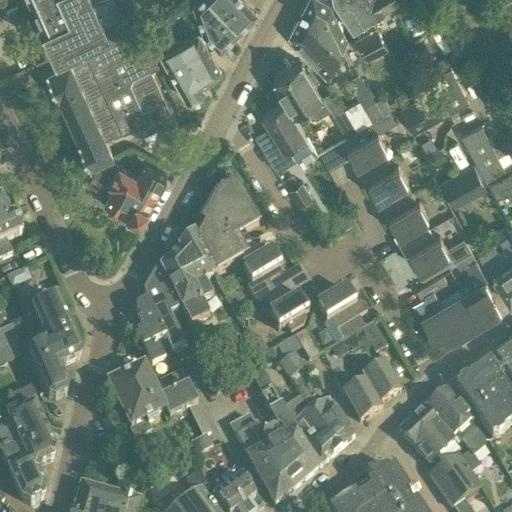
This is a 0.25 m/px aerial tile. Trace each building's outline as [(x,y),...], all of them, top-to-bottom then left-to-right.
[(29,0),(59,66),(123,34),(116,19),(135,10),(130,0),(29,0)] [(209,0),(198,0),(193,5),(194,7),(204,33),(203,33),(219,50),(221,48),(220,48),(239,30),(209,0)] [(209,0),(239,30),(255,14),(256,14),(257,13),(244,0),(209,0)] [(323,0),(307,0),(297,18),(339,52),(347,38),(331,5),(323,0)] [(334,0),(353,28),(367,20),(351,0),(334,0)] [(351,0),(367,20),(399,0),(351,0)] [(419,49),(434,39),(428,29),(431,26),(413,0),(400,0),(391,6),(413,38),(412,39),(419,49)] [(492,0),(492,1),(498,9),(510,0),(492,0)] [(339,52),(297,18),(288,35),(326,76),(339,52)] [(366,58),(387,46),(376,25),(355,37),(366,58)] [(184,96),(191,101),(206,93),(200,83),(221,71),(198,30),(179,41),(173,33),(157,42),(162,51),(159,52),(184,96)] [(168,112),(149,70),(157,67),(147,46),(132,53),(123,34),(59,66),(46,72),(57,98),(58,97),(79,143),(78,143),(89,168),(91,166),(107,159),(112,157),(104,140),(112,136),(112,137),(138,125),(140,130),(137,133),(138,134),(143,130),(149,127),(155,125),(160,123),(160,122),(157,122),(155,117),(168,112)] [(464,90),(473,85),(459,60),(450,65),(464,90)] [(426,73),(437,92),(458,81),(448,62),(426,73)] [(275,78),(272,80),(285,102),(294,116),(308,107),(315,119),(329,111),(321,97),(301,63),(287,71),(285,69),(274,76),(275,78)] [(431,87),(421,68),(407,76),(417,94),(431,87)] [(347,80),(372,120),(391,109),(383,95),(375,100),(359,74),(347,80)] [(511,89),(511,79),(509,75),(501,80),(508,91),(511,89)] [(458,82),(437,92),(449,114),(469,104),(458,82)] [(399,110),(413,133),(447,113),(433,88),(430,90),(431,92),(399,110)] [(333,90),(321,97),(329,111),(332,115),(343,108),(333,90)] [(262,116),(269,127),(254,136),(276,171),(297,159),(289,146),(306,135),(294,116),(285,102),(262,116)] [(343,108),(332,115),(345,136),(356,129),(343,108)] [(511,164),(503,170),(479,127),(459,138),(509,224),(505,226),(510,232),(511,235),(511,164)] [(358,176),(388,158),(382,149),(387,147),(378,131),(362,141),(356,131),(319,153),(330,171),(353,157),(356,163),(352,165),(358,176)] [(446,161),(440,150),(427,158),(433,169),(446,161)] [(394,169),(388,158),(358,176),(364,186),(368,184),(377,199),(385,194),(391,204),(401,198),(411,192),(405,183),(407,182),(398,166),(394,169)] [(110,185),(120,166),(107,159),(91,166),(96,170),(88,185),(107,196),(104,201),(107,203),(108,209),(114,212),(117,211),(118,210),(139,222),(149,205),(147,204),(110,185)] [(137,176),(120,166),(110,185),(147,204),(159,183),(160,184),(166,174),(157,168),(156,169),(145,163),(137,176)] [(455,205),(485,188),(471,164),(441,182),(455,205)] [(194,240),(215,278),(259,253),(256,248),(247,243),(244,238),(258,230),(228,179),(219,195),(221,195),(204,226),(202,225),(194,240)] [(288,189),(299,205),(312,197),(302,181),(288,189)] [(411,192),(401,198),(407,208),(389,218),(397,233),(393,235),(400,246),(429,229),(424,219),(428,216),(419,201),(417,202),(411,192)] [(0,262),(11,257),(5,244),(20,237),(23,232),(16,217),(10,220),(1,202),(0,202),(0,262)] [(457,214),(468,226),(480,215),(469,203),(457,214)] [(429,229),(400,246),(406,256),(410,254),(419,269),(425,279),(453,262),(447,252),(449,251),(439,236),(435,238),(429,229)] [(502,249),(499,251),(494,244),(478,256),(482,261),(484,260),(493,276),(510,303),(511,301),(511,235),(510,232),(499,240),(508,253),(506,254),(502,249)] [(182,252),(177,257),(204,306),(214,301),(205,284),(215,279),(215,278),(194,240),(191,242),(187,242),(181,248),(182,252)] [(468,253),(455,261),(459,268),(473,260),(468,253)] [(257,305),(284,289),(278,278),(285,275),(272,254),(242,272),(251,287),(247,289),(257,305)] [(204,306),(177,257),(176,258),(175,258),(161,273),(191,330),(210,319),(204,307),(204,306)] [(32,282),(27,272),(11,280),(15,290),(32,282)] [(144,295),(148,303),(166,341),(173,355),(185,349),(170,318),(178,314),(157,274),(144,295)] [(442,274),(429,282),(433,290),(447,282),(442,274)] [(463,292),(480,322),(502,309),(484,280),(463,292)] [(433,290),(429,282),(416,290),(420,298),(433,290)] [(290,298),(284,289),(257,305),(266,320),(270,318),(278,333),(286,328),(290,336),(302,329),(306,321),(304,318),(309,315),(296,295),(290,298)] [(343,343),(365,330),(359,319),(367,315),(360,304),(356,306),(347,292),(317,310),(326,325),(330,323),(343,343)] [(480,322),(463,292),(442,305),(460,334),(480,322)] [(49,336),(64,369),(79,362),(81,355),(57,301),(36,310),(30,296),(17,302),(23,316),(31,313),(43,339),(49,336)] [(248,326),(261,316),(250,301),(237,311),(248,326)] [(166,341),(148,303),(138,308),(136,313),(139,319),(131,323),(152,370),(166,364),(157,346),(166,341)] [(460,334),(442,305),(421,317),(439,346),(460,334)] [(362,333),(375,356),(387,349),(373,326),(362,333)] [(0,352),(7,349),(12,361),(19,358),(14,345),(19,343),(13,328),(0,332),(0,352)] [(49,336),(43,339),(47,347),(27,355),(48,401),(57,402),(66,398),(68,391),(60,371),(64,369),(49,336)] [(319,359),(306,336),(295,342),(308,365),(319,359)] [(269,353),(261,339),(248,346),(257,361),(269,353)] [(342,345),(332,351),(335,357),(336,359),(346,353),(342,345)] [(250,376),(260,370),(246,346),(238,350),(246,366),(226,380),(231,387),(250,376)] [(511,348),(493,362),(511,389),(511,348)] [(7,349),(0,352),(0,366),(12,361),(7,349)] [(301,372),(293,360),(278,370),(287,382),(301,372)] [(194,367),(195,370),(183,376),(189,389),(209,379),(201,363),(194,367)] [(511,401),(509,404),(498,389),(504,385),(490,365),(467,381),(464,381),(458,385),(458,388),(455,390),(493,443),(496,441),(499,442),(505,437),(505,435),(511,429),(511,401)] [(365,383),(379,407),(401,394),(385,366),(362,379),(365,384),(365,383)] [(144,370),(107,388),(130,434),(131,433),(136,442),(153,434),(150,429),(159,425),(158,421),(166,417),(169,423),(198,409),(188,389),(187,390),(166,400),(162,392),(157,395),(144,370)] [(260,370),(250,376),(261,395),(259,397),(278,432),(280,431),(285,439),(268,449),(265,445),(260,447),(247,421),(230,429),(274,509),(319,471),(280,406),(271,390),(260,370)] [(159,386),(162,392),(166,400),(187,390),(180,376),(159,386)] [(217,394),(226,389),(219,376),(209,381),(217,394)] [(365,383),(365,384),(343,396),(360,424),(382,411),(379,407),(365,383)] [(43,428),(35,409),(37,403),(32,391),(9,401),(12,408),(4,412),(3,411),(0,412),(0,427),(8,423),(17,440),(21,438),(43,428)] [(446,392),(423,413),(453,446),(454,445),(452,442),(458,437),(464,443),(461,445),(473,460),(483,450),(485,443),(470,426),(474,422),(446,392)] [(295,396),(280,406),(319,471),(339,453),(326,429),(321,432),(302,405),(295,396)] [(309,400),(302,405),(321,432),(326,429),(339,453),(354,440),(326,402),(316,409),(309,400)] [(198,409),(191,413),(203,439),(207,437),(210,435),(198,409)] [(453,446),(423,413),(399,434),(429,468),(453,446)] [(111,445),(112,444),(123,439),(113,420),(101,424),(108,438),(111,445)] [(8,423),(0,427),(0,457),(21,503),(31,509),(43,502),(45,493),(39,476),(21,438),(17,440),(8,423)] [(55,454),(43,428),(21,438),(39,476),(41,469),(53,463),(55,454)] [(111,445),(108,438),(97,443),(106,463),(118,458),(112,444),(111,445)] [(459,459),(429,479),(452,511),(453,510),(464,503),(481,491),(459,459)] [(368,489),(361,494),(360,493),(350,499),(350,500),(345,504),(334,511),(334,510),(330,511),(420,511),(393,471),(388,474),(387,471),(367,476),(372,484),(367,488),(368,489)] [(229,490),(244,511),(261,511),(263,511),(250,492),(251,491),(243,480),(229,490)] [(117,511),(122,498),(82,486),(74,511),(117,511)] [(168,500),(161,490),(149,498),(156,509),(168,500)] [(244,511),(229,490),(214,500),(222,511),(223,510),(224,511),(244,511)] [(215,511),(203,494),(176,511),(215,511)] [(140,511),(142,503),(122,498),(117,511),(140,511)]
